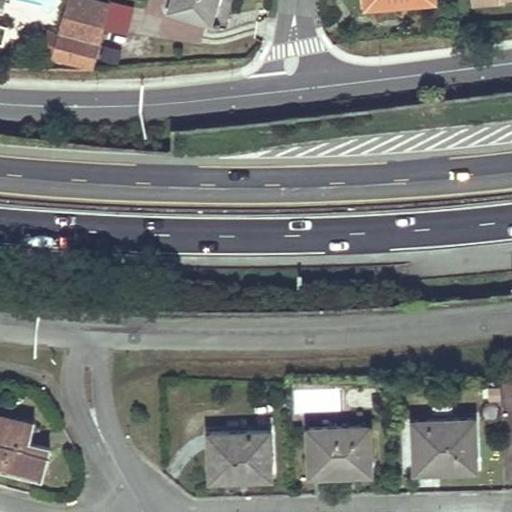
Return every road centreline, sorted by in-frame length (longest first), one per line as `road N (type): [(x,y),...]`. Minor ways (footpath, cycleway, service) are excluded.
road 1 (trunk): [(0,217),(117,228),(332,226),(511,212)]
road 2 (trunk): [(511,162),(325,178),(0,166)]
road 3 (unclassified): [(511,317),(244,333),(89,330)]
road 4 (unclassified): [(0,103),(115,106),(293,91)]
road 5 (unclassified): [(293,91),(511,63)]
road 6 (residential): [(87,330),(72,389),(80,416),(106,448)]
road 7 (residential): [(106,448),(101,353),(89,330)]
